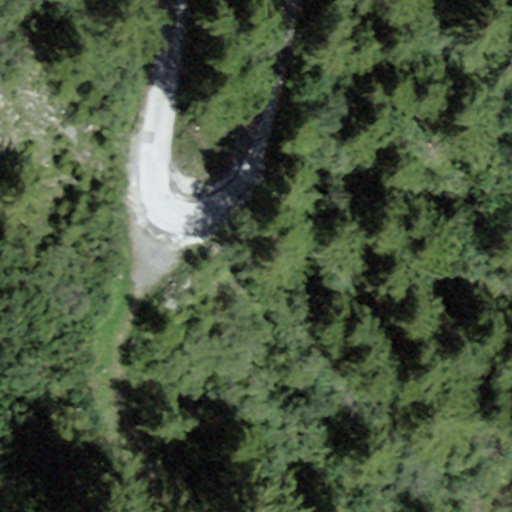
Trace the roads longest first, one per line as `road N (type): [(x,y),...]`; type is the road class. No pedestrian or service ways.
road 1 (track): [(302,0),(252,152),(220,220),(164,212)]
road 2 (track): [(173,0),(155,168),(164,212)]
